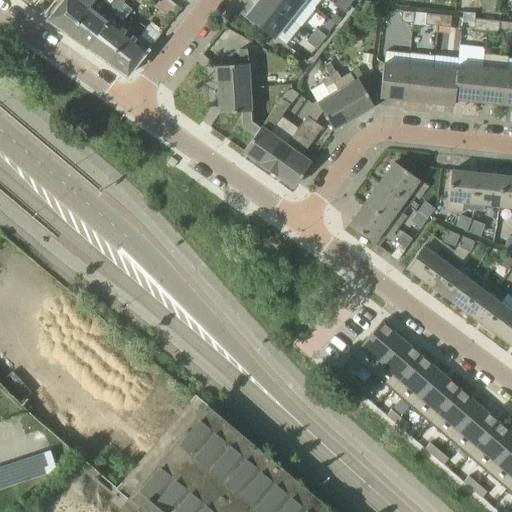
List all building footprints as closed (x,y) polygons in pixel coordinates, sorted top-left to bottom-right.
[(61,0),(47,19),(47,20),(68,34),(90,6),(94,0),(61,0)] [(68,34),(87,48),(114,14),(125,0),(113,0),(108,6),(101,0),(94,0),(90,6),(68,34)] [(265,0),(259,0),(259,1),(247,15),(275,37),(289,19),(265,0)] [(302,0),(265,0),(289,19),(303,1),(302,0)] [(349,7),(340,0),(338,0),(334,6),(344,13),(349,7)] [(413,24),(414,12),(402,11),(401,22),(413,24)] [(437,26),(439,15),(414,12),(413,24),(437,26)] [(121,28),(123,24),(125,22),(114,14),(87,48),(107,62),(129,34),(121,28)] [(439,15),(437,26),(450,28),(451,16),(439,15)] [(486,31),(487,20),(474,19),(473,30),(486,31)] [(487,20),(486,31),(498,33),(500,22),(487,20)] [(158,37),(149,30),(146,28),(137,40),(129,34),(107,62),(127,76),(158,37)] [(316,29),(311,36),(321,43),(326,36),(316,29)] [(316,49),(321,43),(311,36),(307,42),(316,49)] [(454,100),(455,100),(478,102),(482,68),(484,49),(469,47),(469,48),(460,47),(457,65),(457,71),(454,100)] [(217,86),(217,90),(251,88),(249,49),(239,50),(239,51),(241,65),(216,66),(217,86)] [(405,100),(408,66),(383,63),(380,98),(405,100)] [(429,103),(433,69),(408,66),(405,100),(429,103)] [(506,70),(482,68),(478,102),(502,105),(506,70)] [(457,71),(433,69),(429,103),(454,106),(455,100),(454,100),(457,71)] [(511,105),(511,70),(506,70),(502,105),(511,105)] [(330,76),(335,84),(342,80),(338,72),(330,76)] [(327,88),(335,84),(330,76),(323,80),(327,88)] [(338,91),(354,119),(357,117),(374,107),(358,79),(338,91)] [(242,126),(253,118),(251,88),(217,90),(217,94),(218,93),(219,113),(242,112),(242,126)] [(350,121),(354,119),(338,91),(317,103),(333,131),(350,121)] [(260,163),(279,137),(271,132),(271,131),(290,104),(282,98),(261,127),(253,121),(253,118),(242,126),(255,135),(243,152),(260,163)] [(308,117),(299,129),(288,144),(279,137),(260,163),(260,164),(269,171),(277,176),(277,175),(315,122),(308,117)] [(315,122),(277,175),(291,185),(295,184),(311,162),(302,156),(318,134),(322,127),(315,122)] [(379,183),(408,205),(414,196),(409,192),(418,180),(394,162),(379,183)] [(473,210),(477,173),(451,171),(448,200),(463,202),(463,208),(473,210)] [(499,206),(502,176),(477,173),(473,210),(483,211),(484,204),(499,206)] [(511,177),(502,176),(499,206),(511,207),(511,177)] [(402,213),(408,205),(379,183),(364,204),(388,221),(397,209),(402,213)] [(426,220),(434,209),(425,202),(417,213),(426,220)] [(380,234),(388,221),(364,204),(349,225),(378,246),(385,237),(380,234)] [(419,231),(426,220),(417,213),(409,224),(419,231)] [(469,232),(473,220),(461,215),(456,226),(469,232)] [(473,220),(469,232),(481,237),(486,225),(473,220)] [(447,232),(443,243),(455,248),(459,237),(447,232)] [(403,234),(397,243),(404,249),(411,240),(403,234)] [(463,239),(458,249),(470,255),(474,244),(463,239)] [(437,256),(423,246),(406,268),(429,284),(449,257),(440,251),(437,256)] [(511,260),(501,255),(496,266),(509,271),(511,262),(511,260)] [(452,301),(468,279),(455,270),(459,265),(449,257),(429,284),(452,301)] [(475,318),(496,289),(487,282),(482,289),(468,279),(452,301),(475,318)] [(497,335),(511,314),(511,311),(501,304),(506,297),(496,289),(475,318),(497,335)] [(511,345),(511,314),(497,335),(511,345)] [(382,322),(351,356),(371,373),(402,339),(382,322)] [(402,339),(371,373),(390,390),(421,356),(402,339)] [(421,356),(390,390),(409,407),(440,372),(421,356)] [(440,372),(409,407),(429,423),(459,389),(440,372)] [(353,377),(348,383),(357,391),(362,384),(353,377)] [(0,382),(0,399),(8,388),(0,382)] [(362,384),(357,391),(366,398),(371,392),(362,384)] [(459,389),(429,423),(448,439),(478,405),(459,389)] [(331,511),(197,398),(183,414),(193,422),(138,487),(129,479),(118,492),(111,501),(124,511),(331,511)] [(478,405),(448,439),(467,456),(498,422),(478,405)] [(392,410),(386,416),(395,424),(401,418),(392,410)] [(401,418),(395,424),(404,432),(410,425),(401,418)] [(511,434),(498,422),(467,456),(486,473),(511,444),(511,434)] [(430,443),(425,449),(434,457),(439,451),(430,443)] [(511,444),(486,473),(506,489),(511,481),(511,444)] [(439,451),(434,457),(443,465),(448,459),(439,451)] [(0,489),(57,473),(51,452),(0,466),(0,489)] [(469,476),(463,482),(472,490),(478,484),(469,476)] [(478,484),(472,490),(481,498),(487,492),(478,484)]
